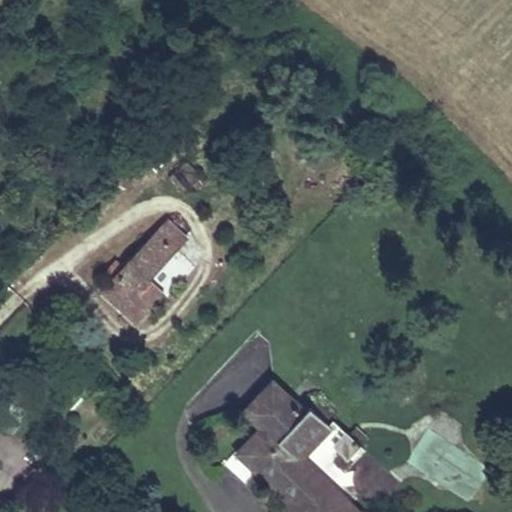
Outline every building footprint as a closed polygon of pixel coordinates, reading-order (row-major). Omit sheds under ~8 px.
[(332,131),(321,144),(337,160),(349,147),(332,131)] [(168,220),(102,292),(136,324),(162,295),(146,279),(185,237),(168,220)] [(238,453),(292,503),(283,511),(356,511),(298,458),(334,420),(331,418),(327,423),(308,406),(301,412),(271,384),(245,411),(263,428),(238,453)] [(348,437),(349,438),(357,445),(365,436),(356,428),(348,437)] [(348,437),(344,434),(332,445),(348,460),(359,447),(357,445),(349,438),(348,437)] [(226,459),(242,482),(252,475),(236,452),(226,459)]
